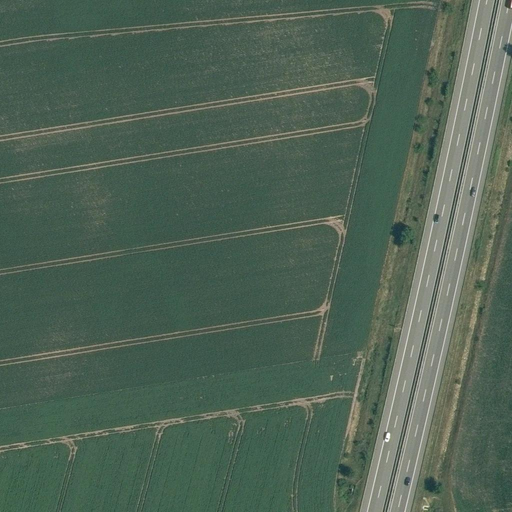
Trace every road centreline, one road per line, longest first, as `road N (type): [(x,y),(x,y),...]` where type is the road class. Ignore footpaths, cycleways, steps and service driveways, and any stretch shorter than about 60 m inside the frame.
road 1 (motorway): [(486,0),(372,511)]
road 2 (motorway): [(395,511),(508,0)]
